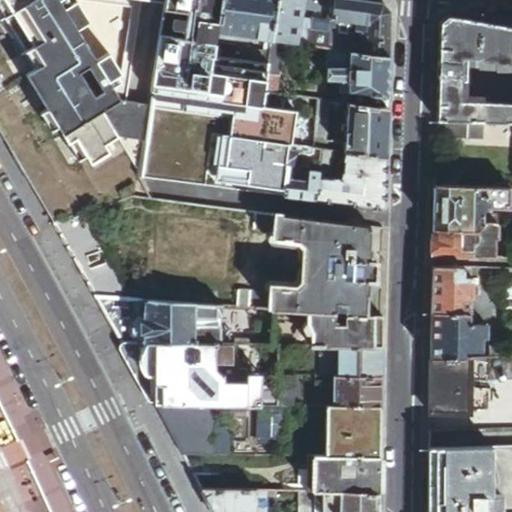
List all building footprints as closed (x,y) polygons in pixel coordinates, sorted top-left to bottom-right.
[(0,0),(0,79),(5,88),(0,90),(0,131),(55,224),(91,212),(135,197),(152,199),(140,177),(150,105),(120,100),(109,81),(122,73),(109,53),(96,61),(78,31),(91,23),(77,1),(64,10),(57,0),(136,0),(166,4),(166,0),(0,0)] [(221,0),(166,0),(166,4),(165,11),(187,14),(183,40),(161,37),(153,92),(257,108),(261,108),(261,107),(263,93),(267,65),(246,62),(213,57),(217,34),(221,0)] [(277,0),(221,0),(217,34),(218,34),(222,34),(271,42),(277,0)] [(304,0),(277,0),(271,42),(278,43),(297,46),(302,20),(304,0)] [(334,0),(329,0),(326,20),(331,21),(327,50),(333,51),(335,36),(355,39),(357,31),(355,31),(356,25),(332,21),(334,0)] [(385,7),(338,0),(334,0),(332,21),(356,25),(355,31),(357,31),(355,39),(362,41),(361,55),(389,59),(391,12),(385,7)] [(511,29),(448,17),(440,23),(437,122),(467,124),(511,125),(511,29)] [(302,20),(297,46),(317,49),(320,22),(302,20)] [(335,36),(333,51),(339,52),(350,53),(361,55),(362,41),(355,39),(335,36)] [(278,43),(271,42),(270,51),(277,52),(278,43)] [(248,49),(246,62),(267,65),(269,54),(255,52),(254,50),(248,49)] [(338,69),(339,52),(333,51),(327,50),(326,67),(338,69)] [(269,54),(267,65),(283,68),(285,53),(277,52),(270,51),(269,54)] [(350,53),(339,52),(338,69),(326,67),(325,80),(332,81),(343,83),(349,84),(350,53)] [(389,59),(361,55),(350,53),(349,84),(349,94),(388,99),(389,59)] [(283,68),(267,65),(263,93),(279,95),(283,68)] [(342,94),(343,83),(332,81),(331,92),(342,94)] [(245,191),(249,164),(252,141),(257,108),(153,92),(150,105),(140,177),(245,191)] [(279,95),(263,93),(261,107),(283,110),(286,96),(279,95)] [(348,102),(388,107),(388,99),(349,94),(348,102)] [(315,110),(316,100),(306,98),(305,106),(308,110),(315,110)] [(324,143),(326,101),(316,100),(315,110),(313,141),(324,143)] [(386,151),(388,109),(346,103),(346,126),(342,126),(341,132),(345,132),(345,146),(386,151)] [(261,107),(261,108),(255,141),(289,146),(294,112),(283,110),(261,107)] [(467,124),(437,122),(437,141),(453,141),(460,138),(467,138),(467,124)] [(252,165),(286,170),(287,167),(290,146),(289,146),(255,141),(252,165)] [(299,169),(302,148),(290,146),(287,167),(299,169)] [(345,146),(345,152),(386,158),(386,151),(345,146)] [(321,164),(322,151),(310,149),(308,162),(319,163),(321,164)] [(330,182),(334,152),(322,151),(321,164),(319,173),(318,180),(330,182)] [(385,209),(386,159),(345,154),(344,153),(341,183),(339,203),(364,206),(385,209)] [(318,173),(319,163),(308,162),(310,170),(310,172),(318,173)] [(286,170),(252,165),(248,191),(283,196),(287,170),(286,170)] [(299,169),(287,167),(286,170),(287,170),(283,196),(316,200),(318,180),(319,173),(318,173),(310,172),(310,170),(299,169)] [(437,175),(437,185),(450,185),(450,175),(437,175)] [(330,182),(318,180),(316,200),(339,203),(341,183),(330,182)] [(511,207),(511,189),(435,186),(434,230),(497,231),(497,221),(482,220),(483,209),(490,209),(490,210),(511,211),(511,208),(511,207)] [(103,251),(91,212),(55,224),(76,261),(77,260),(87,257),(103,251)] [(276,216),(255,213),(253,230),(274,232),(276,216)] [(371,228),(276,216),(274,232),(273,239),(298,241),(303,248),(300,283),(293,288),(269,286),(268,292),(267,309),(275,310),(307,312),(366,316),(367,296),(369,296),(370,281),(377,282),(378,261),(371,261),(372,247),(370,247),(371,228)] [(499,234),(497,231),(434,230),(433,258),(496,259),(496,242),(499,242),(499,234)] [(92,270),(87,257),(77,260),(84,273),(92,270)] [(98,299),(119,300),(108,265),(92,270),(84,273),(83,273),(98,299)] [(494,302),(495,270),(433,268),(431,360),(462,359),(462,351),(481,351),(481,339),(497,340),(497,328),(482,328),(482,326),(480,326),(480,302),(494,302)] [(241,291),(240,308),(260,309),(267,309),(268,292),(241,291)] [(143,302),(131,301),(130,308),(117,307),(102,306),(123,345),(144,345),(135,335),(135,323),(143,315),(143,302)] [(225,307),(143,302),(143,315),(144,345),(230,346),(231,344),(231,332),(221,332),(195,331),(196,328),(196,318),(216,319),(218,317),(224,318),(225,308),(225,307)] [(259,311),(225,308),(224,318),(259,320),(259,311)] [(273,346),(275,310),(267,309),(260,309),(259,311),(259,320),(259,332),(258,345),(258,346),(264,346),(273,346)] [(381,346),(382,317),(366,316),(307,312),(306,324),(311,333),(311,346),(339,346),(381,346)] [(135,335),(144,345),(143,315),(135,323),(135,335)] [(259,332),(231,332),(231,344),(258,345),(259,332)] [(230,346),(144,345),(123,345),(156,404),(218,405),(260,406),(261,375),(248,375),(248,369),(239,369),(239,357),(233,357),(234,346),(230,346)] [(280,346),(273,346),(264,346),(263,406),(279,406),(279,376),(280,346)] [(381,377),(381,346),(339,346),(338,377),(381,377)] [(490,347),(490,358),(503,358),(503,347),(490,347)] [(471,359),(462,359),(431,360),(429,432),(459,431),(459,415),(470,415),(471,359)] [(295,376),(279,376),(279,406),(295,406),(295,376)] [(381,407),(381,377),(338,377),(335,377),(335,407),(381,407)] [(218,454),(218,405),(156,404),(183,454),(218,454)] [(380,456),(381,407),(335,407),(328,407),(327,456),(380,456)] [(493,448),(436,449),(436,511),(492,511),(504,511),(503,496),(493,497),(493,448)] [(380,492),(380,459),(327,458),(315,458),(315,492),(316,492),(380,492)] [(268,498),(268,491),(203,490),(215,511),(267,511),(267,510),(257,510),(257,498),(268,498)] [(308,492),(299,491),(298,511),(304,511),(305,508),(316,508),(316,492),(315,492),(308,492)] [(379,511),(380,492),(316,492),(316,508),(316,511),(379,511)] [(267,510),(268,498),(257,498),(257,510),(267,510)]
